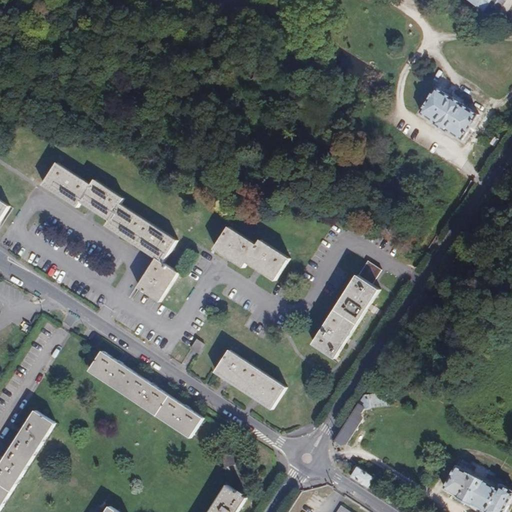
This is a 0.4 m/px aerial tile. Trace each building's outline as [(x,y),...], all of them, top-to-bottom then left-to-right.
[(511,0),(468,0),(481,10),(486,4),(498,12),(506,0),(511,0)] [(479,115),(437,88),(421,113),(435,122),(435,124),(447,131),(448,130),(463,139),(479,115)] [(467,162),(480,170),(494,150),(485,144),(484,145),(480,152),(476,150),(476,149),(467,162)] [(140,288),(162,302),(180,274),(164,263),(179,241),(123,204),(126,199),(98,180),(94,186),(60,163),(45,185),(80,208),(83,202),(111,220),(108,226),(159,259),(140,288)] [(0,223),(11,206),(0,199),(0,223)] [(217,249),(245,268),(248,262),(277,281),(291,259),(262,241),(259,246),(231,228),(217,249)] [(313,344),(335,359),(379,292),(371,287),(381,272),(367,263),(313,344)] [(198,354),(204,345),(196,340),(190,349),(198,354)] [(194,437),(206,417),(105,351),(93,370),(194,437)] [(273,412),(287,389),(230,352),(216,374),(273,412)] [(370,396),(370,410),(394,407),(400,401),(402,397),(403,392),(370,396)] [(366,396),(336,441),(342,446),(349,444),(364,420),(364,417),(362,415),(365,410),(370,410),(370,396),(366,396)] [(0,468),(0,511),(57,424),(37,411),(0,468)] [(250,462),(247,448),(222,452),(225,466),(250,462)] [(487,511),(506,511),(511,501),(511,490),(501,485),(499,487),(459,465),(446,490),(461,497),(460,499),(474,506),(475,505),(488,511),(487,511)] [(352,478),(369,489),(376,478),(359,467),(352,478)] [(240,511),(249,499),(229,486),(212,511),(240,511)]
